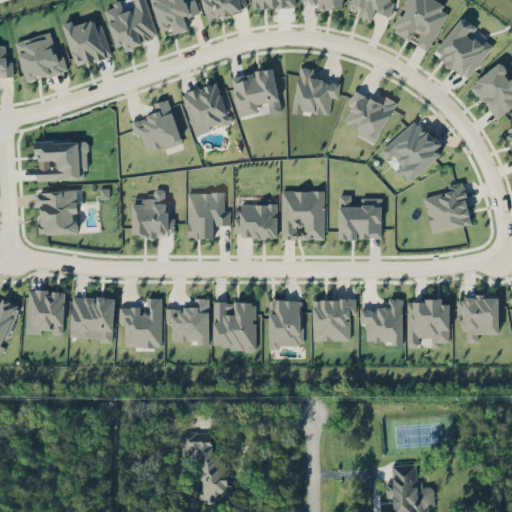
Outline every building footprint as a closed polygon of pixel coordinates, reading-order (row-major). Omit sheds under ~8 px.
[(104,8),(116,47),(123,45),(124,48),(158,37),(146,0),(133,0),(135,4),(122,8),(121,2),(104,8)] [(150,0),(160,31),(172,27),(174,34),(188,29),(185,17),(198,13),(194,0),(150,0)] [(201,0),(207,21),(242,12),(239,0),(201,0)] [(251,0),(251,8),(295,7),(294,0),(251,0)] [(343,0),(300,0),(300,4),(333,8),(333,6),(342,7),(343,0)] [(390,16),(394,2),(390,0),(389,0),(350,0),(349,6),(360,10),(357,17),(371,21),(374,11),(390,16)] [(447,12),(441,9),(444,3),(438,0),(407,0),(400,14),(399,13),(391,29),(414,41),(413,43),(428,51),(447,12)] [(493,46),(483,38),(480,43),(469,34),(475,26),(462,16),(433,53),(467,79),(493,46)] [(62,23),(76,66),(106,56),(94,18),(74,25),(73,20),(62,23)] [(15,42),(26,82),(68,70),(63,54),(57,55),(50,31),(15,42)] [(0,77),(13,77),(12,61),(7,61),(5,42),(0,42),(0,77)] [(471,84),(495,119),(511,106),(511,77),(507,70),(507,71),(501,62),(471,84)] [(293,111),(329,116),(331,97),(338,98),(340,82),(314,78),(316,68),(299,66),(293,111)] [(281,112),(273,67),(253,71),(254,72),(231,76),(239,116),(259,112),(258,106),(268,104),(270,114),(281,112)] [(194,135),(210,131),(208,127),(229,121),(219,82),(182,92),(194,135)] [(374,144),(397,101),(385,95),(381,103),(355,89),(348,103),(353,105),(344,121),(359,130),(357,135),(374,144)] [(146,152),(181,142),(169,98),(153,102),(156,113),(130,120),(134,136),(141,134),(146,152)] [(441,154),(436,148),(439,145),(417,119),(379,150),(387,160),(393,155),(401,165),(396,169),(407,182),(441,154)] [(37,180),(87,178),(86,140),(33,142),(34,158),(37,158),(37,180)] [(431,233),(472,223),(462,181),(447,185),(448,191),(423,197),(431,233)] [(38,191),(40,234),(78,232),(76,189),(38,191)] [(133,236),(170,235),(169,200),(165,200),(165,189),(153,189),(153,197),(132,198),(133,236)] [(324,190),(281,190),(282,239),(324,239),(324,190)] [(230,225),(230,210),(224,210),(224,192),(188,192),(187,238),(213,238),(213,225),(230,225)] [(381,197),(361,197),(361,206),(351,206),(351,194),(338,194),(339,238),(382,238),(381,197)] [(240,203),(240,217),(235,217),(234,237),(277,238),(278,204),(240,203)] [(65,291),(28,289),(25,333),(41,333),(41,329),(53,330),(52,334),(63,334),(65,291)] [(499,297),(458,295),(457,313),(462,314),(462,331),(466,331),(466,342),(478,342),(478,333),(498,334),(499,297)] [(70,336),(90,337),(90,329),(100,330),(100,342),(113,342),(114,298),(72,296),(70,336)] [(162,297),(143,297),(143,307),(120,306),(120,323),(125,323),(125,346),(161,347),(162,297)] [(209,344),(209,297),(194,297),(194,307),(166,307),(166,323),(171,323),(171,340),(198,340),(198,344),(209,344)] [(19,305),(2,298),(2,300),(0,299),(0,351),(1,351),(19,305)] [(313,340),(350,340),(350,313),(355,313),(355,298),(312,299),(313,340)] [(402,298),(388,298),(388,307),(360,308),(360,324),(366,324),(366,341),(392,341),(392,345),(403,344),(402,298)] [(269,310),(269,345),(302,346),(303,300),(269,299),(269,310)] [(450,344),(450,303),(441,304),(441,300),(407,300),(408,346),(419,346),(419,337),(432,337),(432,344),(450,344)] [(213,345),(229,345),(229,350),(254,350),(255,302),(214,301),(213,345)] [(199,450),(197,500),(221,501),(224,433),(181,431),(181,449),(199,450)] [(422,511),(422,509),(434,508),(434,486),(419,487),(418,462),(392,463),(392,481),(385,481),(385,511),(422,511)]
